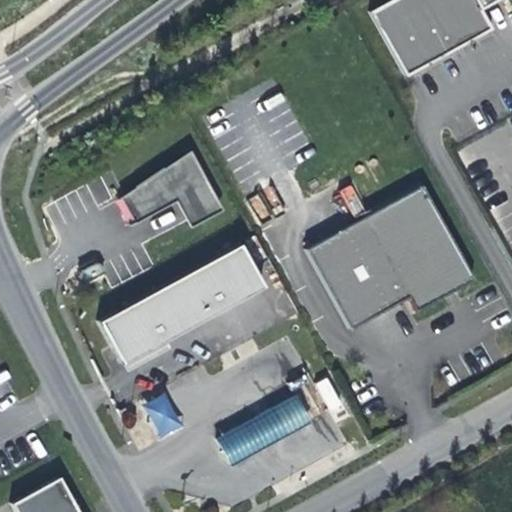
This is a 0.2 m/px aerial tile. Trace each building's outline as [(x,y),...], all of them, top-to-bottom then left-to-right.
[(491,0),(386,0),(366,11),(403,76),(459,45),(457,40),(470,33),(473,37),(488,29),(477,8),(491,0)] [(470,33),(457,40),(459,45),(468,40),(473,37),(470,33)] [(122,191),(135,215),(170,197),(183,190),(198,218),(215,209),(185,153),(168,162),(170,166),(122,191)] [(417,183),(301,248),(346,329),(404,297),(411,310),(442,293),(440,289),(449,284),(451,288),(470,278),(417,183)] [(337,194),(354,214),(365,205),(348,185),(337,194)] [(194,220),(198,218),(183,190),(170,197),(178,211),(185,224),(194,220)] [(128,219),(135,215),(122,191),(115,195),(128,219)] [(258,195),(248,200),(258,220),(268,215),(258,195)] [(93,318),(116,361),(141,348),(258,286),(236,243),(93,318)] [(449,284),(440,289),(442,293),(447,290),(451,288),(449,284)] [(315,384),(334,419),(346,413),(328,377),(315,384)] [(164,392),(142,405),(162,438),(183,425),(164,392)] [(296,396),(221,435),(235,462),(310,422),(296,396)] [(70,511),(52,479),(11,502),(16,511),(70,511)]
